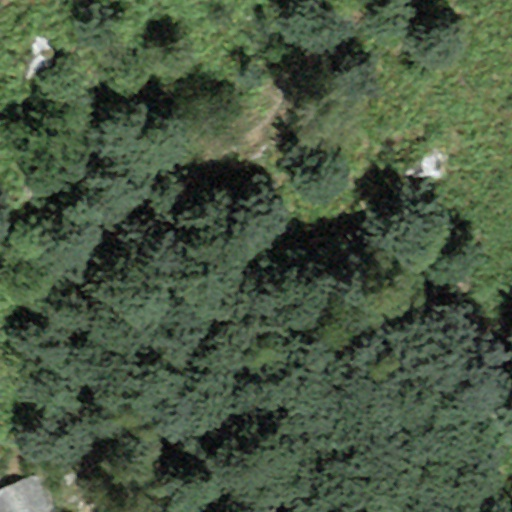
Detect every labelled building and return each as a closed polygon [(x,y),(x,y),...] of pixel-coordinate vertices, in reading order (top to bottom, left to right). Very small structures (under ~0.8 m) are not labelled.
[(195,373),(203,430),(264,421),(256,364),(195,373)] [(332,421),(278,445),(304,502),(358,477),(332,421)] [(237,445),(182,452),(189,503),(244,495),(237,445)] [(51,511),(35,475),(0,490),(0,511),(51,511)] [(366,511),(357,489),(308,508),(309,511),(366,511)]
